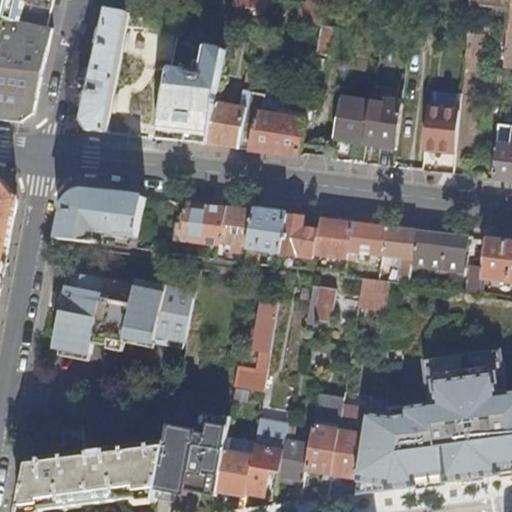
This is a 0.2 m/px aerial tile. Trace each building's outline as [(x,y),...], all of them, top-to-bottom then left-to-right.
[(0,0),(0,18),(23,23),(51,29),(57,0),(0,0)] [(238,0),(239,0),(238,6),(269,11),(270,0),(238,0)] [(511,0),(472,0),(472,5),(511,9),(511,0)] [(312,4),(305,3),(301,23),(324,27),(328,8),(312,4)] [(135,4),(132,17),(156,22),(159,9),(135,4)] [(238,6),(235,22),(265,27),(269,11),(238,6)] [(131,15),(110,11),(102,48),(86,120),(90,126),(95,132),(109,134),(131,17),(131,15)] [(0,120),(5,121),(23,123),(29,119),(37,114),(55,30),(51,29),(23,23),(0,18),(0,120)] [(235,22),(233,32),(263,38),(265,27),(235,22)] [(355,32),(324,27),(322,39),(320,51),(351,57),(355,32)] [(198,75),(173,71),(159,140),(183,143),(210,146),(214,122),(218,102),(228,53),(210,49),(206,64),(200,63),(198,75)] [(464,94),(434,90),(432,107),(462,110),(464,94)] [(214,122),(210,146),(225,147),(241,149),(244,134),(251,99),(252,94),(252,92),(246,91),(244,101),(245,101),(244,107),(218,102),(214,122)] [(244,134),(241,149),(251,150),(259,113),(263,114),(267,96),(252,94),(251,99),(244,134)] [(354,142),(351,162),(355,162),(366,164),(369,144),(368,144),(374,103),(344,99),(337,139),(354,142)] [(368,144),(369,144),(398,148),(404,105),(375,99),(374,103),(368,144)] [(462,110),(432,107),(431,116),(427,150),(458,154),(462,110)] [(259,113),(251,150),(258,151),(300,156),(307,121),(263,114),(259,113)] [(511,126),(500,126),(496,180),(511,181),(511,126)] [(5,182),(0,181),(0,275),(5,277),(8,262),(19,202),(5,182)] [(62,241),(98,244),(100,235),(134,238),(140,239),(149,198),(114,194),(89,191),(69,206),(66,224),(62,241)] [(195,204),(190,203),(187,225),(179,224),(176,241),(222,247),(222,244),(223,239),(229,208),(195,204)] [(245,252),(250,253),(257,211),(242,209),(229,208),(223,239),(222,244),(228,245),(227,247),(233,248),(234,245),(246,247),(245,252)] [(273,213),(257,211),(250,253),(248,263),(261,265),(263,252),(283,255),(285,248),(291,215),(273,213)] [(285,248),(283,255),(305,258),(303,268),(315,268),(317,255),(319,248),(322,230),(307,227),(309,217),(291,215),(285,248)] [(351,259),(352,253),(357,223),(340,221),(324,219),(322,230),(319,248),(317,255),(351,259)] [(357,223),(352,253),(385,257),(389,227),(372,225),(357,223)] [(403,259),(401,275),(412,277),(414,264),(415,256),(419,230),(403,228),(389,227),(385,257),(403,259)] [(449,234),(419,230),(415,256),(414,264),(465,271),(469,236),(449,234)] [(134,238),(132,248),(138,249),(140,239),(134,238)] [(511,241),(510,241),(492,239),(489,263),(488,278),(511,281),(511,241)] [(236,268),(205,263),(203,270),(234,276),(236,268)] [(483,291),(486,266),(473,265),(470,293),(483,294),(483,291)] [(189,345),(199,291),(176,287),(140,280),(135,304),(130,303),(130,300),(129,297),(126,294),(122,292),(119,292),(116,294),(112,298),(112,300),(105,299),(106,294),(102,294),(105,280),(79,274),(63,349),(93,355),(96,344),(126,350),(128,338),(158,344),(159,339),(189,345)] [(366,278),(361,306),(387,310),(391,281),(366,278)] [(319,318),(324,288),(315,286),(308,323),(317,325),(319,318)] [(311,289),(303,288),(301,300),(309,301),(311,289)] [(324,288),(319,318),(334,321),(339,290),(324,288)] [(242,368),(239,387),(268,392),(282,302),(265,299),(257,350),(263,351),(260,371),(242,368)] [(306,352),(307,368),(328,366),(326,350),(306,352)] [(511,390),(510,390),(505,351),(425,362),(431,402),(397,406),(397,413),(372,410),(361,478),(358,493),(435,482),(511,472),(511,390)] [(179,396),(181,386),(174,384),(172,394),(179,396)] [(323,394),(317,425),(332,428),(342,429),(346,406),(348,398),(323,394)] [(342,429),(335,474),(361,478),(372,410),(346,406),(342,429)] [(266,410),(262,430),(290,436),(291,426),(293,415),(266,410)] [(63,422),(41,424),(38,438),(65,434),(63,422)] [(308,481),(305,500),(324,498),(328,472),(335,474),(342,429),(332,428),(317,425),(314,445),(311,465),(308,480),(308,481)] [(290,436),(289,441),(295,442),(298,427),(291,426),(290,436)] [(173,431),(171,442),(161,495),(183,499),(191,501),(192,496),(220,502),(221,494),(229,450),(231,434),(212,429),(210,439),(173,431)] [(289,441),(290,436),(262,430),(257,455),(256,464),(250,494),(269,498),(274,471),(283,473),(289,441)] [(283,473),(283,477),(308,481),(308,480),(311,465),(314,445),(295,442),(289,441),(283,473)] [(171,442),(34,461),(23,511),(48,511),(48,510),(65,507),(66,509),(68,510),(85,508),(86,506),(87,505),(100,503),(101,504),(103,506),(120,503),(122,502),(122,499),(140,497),(140,502),(144,504),(160,502),(161,495),(171,442)] [(229,450),(221,494),(250,498),(250,494),(256,464),(257,455),(229,450)]
